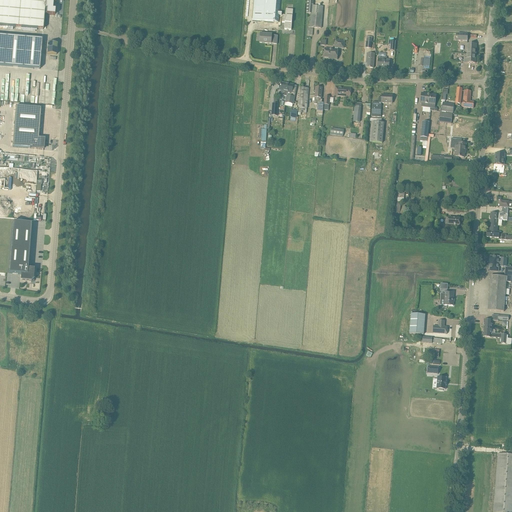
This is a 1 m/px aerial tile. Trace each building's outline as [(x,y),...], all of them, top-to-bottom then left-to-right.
[(0,0),(0,25),(43,29),(45,14),(55,15),(55,10),(54,9),(55,3),(56,3),(55,0),(0,0)] [(280,0),(254,0),(252,20),(279,22),(280,0)] [(323,7),(312,6),(311,13),(310,27),(321,28),(323,7)] [(283,16),(282,23),(285,23),(284,29),(291,30),(293,10),(286,9),(286,16),(283,16)] [(272,35),(260,34),(260,43),(271,44),(273,44),(277,44),(278,36),(273,35),(272,35)] [(0,65),(40,69),(43,39),(0,35),(0,65)] [(344,42),(336,42),(335,50),(325,49),(324,57),(331,58),(331,59),(337,59),(338,48),(344,48),(344,42)] [(476,44),(467,44),(467,58),(464,58),(464,63),(475,63),(476,44)] [(366,62),(367,62),(367,68),(373,68),(375,54),(367,54),(366,62)] [(387,57),(378,57),(377,68),(389,69),(390,60),(387,60),(387,57)] [(287,96),(288,95),(295,96),(295,93),(292,93),(293,85),(281,83),(280,91),(284,91),(283,95),(287,96),(286,103),(293,104),(294,98),(287,96)] [(314,87),(313,91),(315,92),(315,98),(314,101),(314,104),(317,105),(317,112),(318,112),(318,114),(322,115),(323,112),(324,103),(322,103),(322,100),(321,100),(321,98),(322,93),(322,88),(314,87)] [(351,88),(335,87),(335,95),(351,97),(351,88)] [(300,93),(299,108),(307,109),(308,94),(308,89),(300,88),(300,93)] [(470,102),(471,92),(464,91),(464,101),(463,101),(462,107),(473,108),(474,102),(470,102)] [(434,107),(436,95),(422,94),(421,103),(422,103),(422,107),(431,108),(430,108),(430,110),(431,111),(437,111),(437,110),(437,109),(436,108),(434,107)] [(378,102),(378,103),(392,104),(392,96),(386,95),(382,95),(382,97),(379,97),(378,102)] [(378,102),(373,102),(372,117),(381,118),(381,117),(380,117),(381,105),(378,104),(378,103),(378,102)] [(442,111),(453,113),(454,105),(444,103),(443,103),(442,111)] [(44,138),(38,138),(41,108),(16,106),(12,146),(44,149),(44,138)] [(451,116),(440,114),(439,122),(451,123),(452,116),(451,116)] [(384,123),(372,122),(370,142),(382,143),(384,123)] [(429,123),(423,122),(421,137),(428,137),(428,135),(429,123)] [(344,130),(331,128),(330,135),(343,137),(344,130)] [(430,137),(433,138),(434,135),(428,135),(428,137),(425,163),(427,163),(430,137)] [(451,139),(450,149),(455,149),(455,152),(456,152),(455,157),(459,157),(464,158),(464,153),(465,154),(466,151),(466,144),(461,143),(462,139),(451,139)] [(493,164),(493,173),(496,173),(500,174),(500,173),(504,173),(505,165),(504,165),(505,154),(496,154),(495,164),(493,164)] [(399,190),(393,189),(392,203),(393,203),(391,220),(399,221),(401,204),(404,204),(404,195),(399,194),(399,190)] [(489,218),(490,219),(491,219),(498,220),(500,220),(507,221),(508,208),(511,208),(511,201),(500,201),(500,207),(502,207),(502,213),(499,213),(499,214),(491,213),(491,215),(490,215),(489,215),(489,218)] [(460,219),(445,218),(444,224),(446,224),(445,231),(439,231),(438,236),(445,236),(445,234),(453,235),(454,229),(453,229),(453,225),(460,225),(460,219)] [(498,220),(491,219),(490,231),(487,231),(487,237),(499,238),(499,232),(497,232),(498,220)] [(21,274),(21,280),(31,281),(32,282),(31,283),(32,283),(35,280),(34,280),(33,279),(34,269),(28,269),(31,224),(14,222),(9,273),(21,274)] [(490,257),(489,265),(490,265),(490,271),(498,272),(498,270),(498,266),(503,267),(503,258),(499,258),(499,257),(498,257),(498,256),(493,256),(493,257),(490,257)] [(511,277),(491,276),(488,311),(504,312),(506,282),(511,282),(511,277)] [(454,291),(446,291),(445,306),(453,306),(454,291)] [(425,315),(411,313),(410,333),(424,334),(425,315)] [(495,331),(494,330),(491,330),(492,321),(484,320),(483,337),(501,338),(501,344),(511,344),(511,339),(506,338),(506,334),(495,334),(495,331)] [(444,321),(439,321),(439,327),(433,326),(433,333),(447,334),(447,327),(444,327),(444,321)] [(446,378),(438,377),(437,389),(439,389),(439,390),(443,391),(443,390),(445,390),(446,386),(447,386),(447,382),(446,382),(446,378)] [(511,511),(511,454),(497,453),(493,511),(511,511)]
